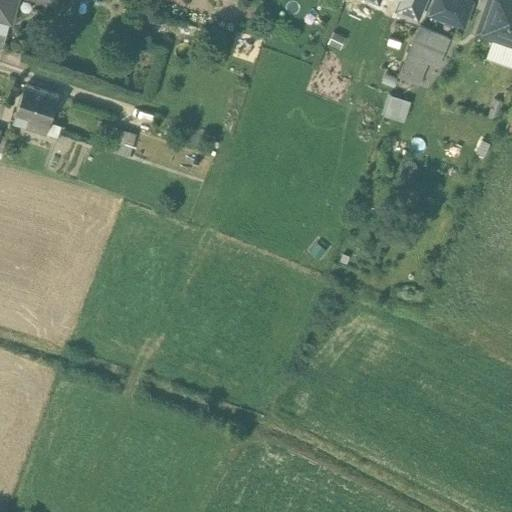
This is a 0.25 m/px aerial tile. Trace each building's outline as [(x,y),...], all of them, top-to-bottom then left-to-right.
[(0,0),(0,14),(11,17),(15,0),(0,0)] [(375,0),(381,2),(381,0),(399,0),(396,8),(420,18),(427,0),(375,0)] [(467,0),(436,0),(432,13),(464,24),(472,2),(467,0)] [(511,0),(489,0),(478,32),(511,43),(511,0)] [(449,37),(420,25),(408,53),(426,61),(437,65),(449,37)] [(426,61),(408,53),(398,75),(417,83),(426,61)] [(59,93),(27,82),(17,112),(30,116),(27,124),(47,130),(59,93)] [(406,118),(413,98),(394,91),(387,111),(406,118)] [(132,152),(138,131),(122,125),(115,146),(132,152)]
